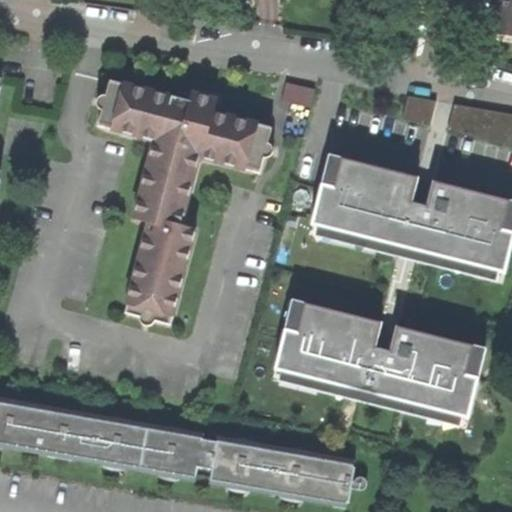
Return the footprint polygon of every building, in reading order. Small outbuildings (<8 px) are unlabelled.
[(511,0),(492,0),(488,34),(511,37),(511,0)] [(171,326),(197,231),(181,227),(200,158),(261,174),(265,158),(269,144),(273,129),(215,113),(218,100),(205,96),(193,93),(193,95),(180,91),(178,99),(110,81),(98,126),(155,142),(134,220),(149,224),(125,314),(140,318),(156,322),(171,326)] [(415,96),(409,119),(433,125),(439,102),(415,96)] [(290,136),(302,140),(310,109),(297,107),(290,136)] [(454,135),(511,144),(511,115),(459,107),(454,135)] [(273,147),(269,144),(265,158),(268,158),(271,156),(273,154),(274,151),(273,147)] [(329,157),(322,185),(335,188),(342,160),(329,157)] [(335,188),(322,185),(311,226),(318,227),(499,273),(505,275),(511,246),(511,232),(502,230),(509,202),(435,184),(429,207),(420,205),(411,203),(417,179),(342,160),(335,188)] [(511,203),(509,202),(502,230),(511,232),(511,203)] [(496,283),(499,273),(318,227),(316,237),(496,283)] [(293,302),(285,330),(297,333),(304,305),(293,302)] [(297,333),(285,330),(275,371),(282,373),(463,418),(468,419),(479,378),(467,375),(474,347),(397,328),(394,341),(378,337),(381,324),(304,305),(297,333)] [(153,326),(156,322),(140,318),(141,320),(142,323),(145,326),(148,327),(153,326)] [(485,350),(474,347),(467,375),(479,378),(485,350)] [(460,428),(463,418),(282,373),(279,382),(460,428)] [(347,510),(348,502),(351,502),(356,468),(354,468),(355,461),(313,454),(309,451),(303,449),(295,448),(288,450),(259,445),(253,441),(245,439),(240,439),(234,441),(219,437),(218,443),(202,441),(203,435),(188,432),(183,429),(177,427),(170,427),(165,428),(131,422),(127,419),(120,417),(113,417),(110,418),(0,399),(0,448),(100,466),(107,470),(114,472),(120,472),(126,471),(154,475),(160,479),(167,481),(175,481),(180,480),(196,483),(199,468),(214,470),(210,485),(225,488),(231,491),(238,494),(244,494),(251,492),(280,497),(285,501),(290,502),(297,503),(303,502),(347,510)]
